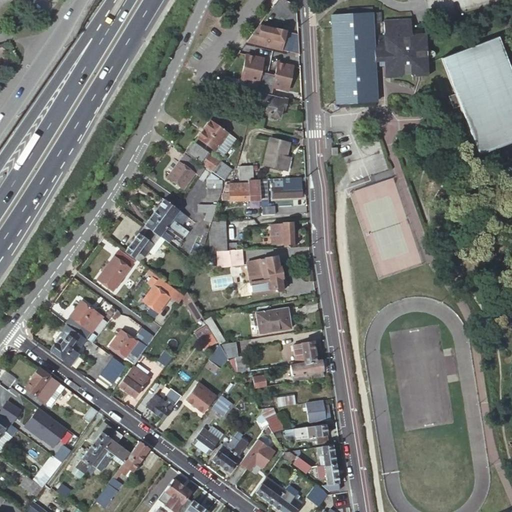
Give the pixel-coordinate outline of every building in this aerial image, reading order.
[(372,13),(374,43),(377,43),(377,34),(398,33),(400,36),(407,36),(410,32),(412,32),(411,18),(384,19),(384,21),(380,21),(380,11),(371,12),(371,6),(347,7),(347,14),(372,13)] [(375,61),(374,43),(372,13),(347,14),(331,15),(335,103),(377,101),(375,61)] [(287,31),(260,25),(247,41),(282,49),(287,31)] [(377,43),(374,43),(375,61),(378,61),(384,61),(384,65),(385,68),(388,68),(389,77),(400,76),(402,74),(409,73),(412,76),(428,76),(426,31),(412,32),(410,32),(407,36),(400,36),(398,33),(377,34),(377,43)] [(511,134),(511,76),(496,35),(442,55),(477,148),(511,134)] [(247,54),(241,79),(257,83),(256,91),(257,91),(263,92),(268,73),(261,72),(264,58),(247,54)] [(294,66),(278,62),(275,75),(268,73),(263,92),(271,94),(273,87),(288,91),(294,66)] [(257,109),(257,110),(270,113),(269,115),(280,117),(282,109),(285,109),(287,98),(271,94),(263,92),(257,91),(255,97),(254,96),(251,99),(250,104),(252,108),(257,109)] [(247,125),(263,128),(265,120),(232,112),(230,121),(247,125)] [(215,151),(228,133),(210,120),(197,137),(215,151)] [(237,139),(228,133),(215,151),(225,157),(237,139)] [(282,170),(285,157),(289,143),(270,138),(264,165),(282,170)] [(193,141),(185,153),(205,168),(213,174),(221,162),(193,141)] [(199,177),(204,169),(185,155),(167,177),(183,189),(195,174),(199,177)] [(291,159),(285,157),(282,170),(287,171),(291,159)] [(221,162),(213,174),(223,181),(231,169),(221,162)] [(249,180),(253,180),(252,166),(239,166),(240,181),(249,180)] [(219,197),(221,190),(221,182),(218,182),(212,175),(207,182),(207,197),(219,197)] [(260,180),(253,180),(249,180),(249,183),(229,184),(229,201),(261,200),(260,180)] [(268,180),(260,180),(261,200),(264,200),(269,200),(268,180)] [(229,181),(224,181),(221,190),(219,197),(218,202),(229,201),(229,184),(229,181)] [(301,181),(283,181),(283,184),(271,184),(272,198),(302,197),(301,181)] [(329,200),(329,205),(337,205),(336,184),(328,185),(329,200)] [(187,217),(164,199),(157,208),(181,225),(187,217)] [(264,200),(261,200),(262,215),(265,215),(275,215),(274,206),(264,207),(264,200)] [(198,213),(207,213),(212,213),(213,205),(202,205),(198,205),(198,213)] [(157,208),(150,216),(167,228),(170,224),(186,236),(189,231),(181,225),(157,208)] [(212,213),(207,213),(204,220),(211,223),(212,221),(214,213),(212,213)] [(150,216),(144,225),(160,237),(168,243),(172,238),(164,231),(167,228),(150,216)] [(212,221),(211,223),(208,230),(206,234),(210,252),(228,250),(237,249),(237,243),(227,243),(225,220),(212,221)] [(282,224),(271,225),(272,244),(284,244),(284,247),(293,246),(293,235),(292,228),(292,222),(282,223),(282,224)] [(144,225),(124,252),(134,259),(143,247),(149,251),(160,237),(144,225)] [(118,250),(97,280),(113,291),(134,262),(118,250)] [(241,250),(218,252),(219,261),(220,267),(237,265),(243,265),(242,259),(241,250)] [(281,278),(283,277),(281,266),(279,267),(277,256),(260,259),(263,273),(269,272),(270,280),(250,283),(253,296),(283,290),(281,278)] [(153,287),(142,302),(158,313),(175,290),(159,279),(157,282),(153,287)] [(149,284),(153,287),(157,282),(153,279),(149,284)] [(202,316),(187,291),(184,296),(182,298),(197,323),(202,316)] [(103,317),(81,301),(65,323),(81,334),(87,339),(103,317)] [(288,308),(256,313),(260,333),(291,328),(288,308)] [(210,317),(205,321),(219,344),(225,341),(210,317)] [(50,351),(70,366),(79,354),(76,352),(85,340),(86,339),(67,325),(62,331),(62,332),(67,335),(59,345),(57,343),(56,343),(50,351)] [(121,330),(109,346),(125,358),(126,356),(130,351),(138,357),(146,346),(146,345),(153,336),(142,328),(138,333),(140,334),(135,341),(121,330)] [(57,343),(59,345),(67,335),(62,332),(62,331),(60,332),(54,340),(55,342),(56,343),(57,343)] [(294,345),(297,363),(316,361),(313,341),(302,343),(302,344),(294,345)] [(239,356),(237,342),(219,344),(228,358),(236,357),(239,356)] [(220,368),(228,358),(219,344),(208,360),(220,368)] [(125,358),(109,346),(108,348),(124,359),(125,358)] [(130,351),(126,356),(134,362),(138,357),(130,351)] [(247,355),(239,356),(236,357),(239,372),(243,372),(249,371),(247,355)] [(228,358),(238,375),(243,374),(243,372),(239,372),(236,357),(228,358)] [(113,384),(126,367),(113,358),(96,380),(107,387),(111,382),(113,384)] [(324,376),(321,360),(316,361),(297,363),(290,365),(293,382),(324,376)] [(118,385),(135,398),(142,388),(140,387),(148,376),(133,365),(129,369),(118,385)] [(59,382),(38,367),(31,377),(33,378),(25,388),(34,395),(38,390),(48,397),(59,382)] [(243,374),(238,375),(247,390),(255,388),(254,382),(248,383),(243,374)] [(254,382),(255,388),(267,386),(265,375),(253,377),(254,382)] [(238,382),(234,379),(222,395),(227,398),(238,382)] [(38,390),(34,395),(50,407),(64,387),(59,382),(48,397),(38,390)] [(196,389),(194,388),(185,400),(203,413),(214,399),(198,386),(196,389)] [(147,407),(164,419),(180,398),(171,391),(165,400),(156,394),(147,407)] [(277,397),(278,408),(296,405),(294,394),(277,397)] [(222,395),(212,408),(223,416),(233,404),(227,398),(222,395)] [(325,413),(323,400),(306,403),(309,423),(326,421),(330,421),(330,420),(329,413),(325,413)] [(8,402),(0,412),(0,416),(11,424),(21,412),(8,402)] [(98,412),(91,407),(83,418),(90,423),(98,412)] [(67,430),(39,409),(25,427),(53,448),(67,430)] [(273,409),(260,411),(261,413),(268,425),(273,433),(282,431),(275,418),(278,417),(273,409)] [(268,425),(261,413),(256,418),(264,431),(268,425)] [(0,451),(17,428),(11,424),(0,416),(0,451)] [(104,422),(91,440),(94,442),(107,425),(104,422)] [(329,442),(326,424),(285,431),(286,437),(295,435),(296,439),(316,437),(317,444),(329,442)] [(103,449),(116,431),(107,425),(94,442),(103,449)] [(273,433),(268,425),(264,431),(263,432),(273,448),(280,444),(273,433)] [(212,427),(208,432),(219,440),(223,435),(212,427)] [(219,440),(208,432),(203,428),(192,443),(208,455),(219,440)] [(123,436),(116,431),(103,449),(96,458),(86,471),(90,475),(96,468),(100,471),(113,454),(124,462),(130,453),(117,444),(123,436)] [(211,460),(220,466),(239,442),(234,438),(227,448),(222,444),(211,460)] [(149,449),(139,441),(130,453),(124,462),(119,469),(126,474),(130,469),(132,470),(149,449)] [(261,445),(256,441),(246,455),(251,459),(261,445)] [(94,442),(87,451),(96,458),(103,449),(94,442)] [(239,442),(220,466),(229,473),(241,458),(237,455),(244,446),(239,442)] [(336,464),(333,444),(316,447),(318,455),(319,455),(322,455),(324,465),(336,464)] [(63,446),(55,457),(62,462),(70,451),(63,446)] [(96,458),(87,451),(75,467),(84,473),(86,471),(96,458)] [(289,451),(285,452),(282,455),(292,462),(296,455),(289,451)] [(55,457),(52,455),(33,480),(43,487),(46,484),(62,462),(55,457)] [(246,455),(232,473),(249,485),(258,473),(250,466),(254,461),(251,459),(246,455)] [(311,467),(298,457),(294,463),(306,473),(311,467)] [(340,490),(336,464),(324,465),(320,466),(319,466),(321,477),(327,476),(329,486),(324,487),(329,491),(340,490)] [(70,473),(80,480),(84,473),(75,467),(70,473)] [(34,499),(43,488),(26,476),(18,487),(34,499)] [(266,476),(255,492),(264,499),(276,483),(266,476)] [(112,477),(96,500),(106,507),(112,499),(111,498),(121,483),(112,477)] [(158,499),(175,511),(184,511),(192,501),(186,496),(190,491),(173,479),(158,499)] [(276,483),(264,499),(273,505),(284,490),(276,483)] [(298,490),(289,484),(284,490),(273,505),(281,511),(295,511),(302,503),(297,499),(299,496),(295,493),(298,490)] [(323,491),(315,485),(306,497),(313,503),(323,491)] [(61,486),(57,492),(66,499),(70,493),(61,486)] [(318,507),(327,495),(323,491),(313,503),(318,507)] [(341,494),(327,496),(328,503),(342,501),(341,494)] [(192,501),(184,511),(208,511),(209,511),(193,499),(192,501)] [(46,511),(32,502),(24,511),(46,511)]
